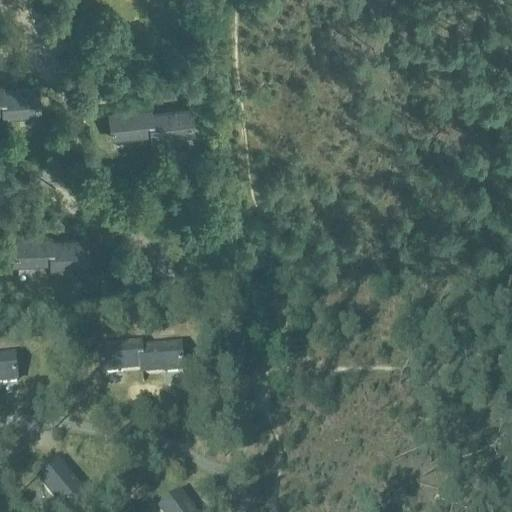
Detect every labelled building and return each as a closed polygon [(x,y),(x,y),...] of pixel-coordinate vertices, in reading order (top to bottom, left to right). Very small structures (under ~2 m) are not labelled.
[(39,87),(6,90),(2,115),(2,120),(41,117),(39,87)] [(111,141),(150,136),(152,112),(152,107),(135,109),(108,113),(111,141)] [(162,111),(152,112),(150,136),(151,142),(194,136),(191,107),(162,111)] [(49,265),(53,241),(53,236),(37,237),(13,238),(14,267),(49,265)] [(63,241),(53,241),(49,265),(49,270),(89,267),(87,239),(63,241)] [(101,376),(139,373),(143,347),(143,343),(128,344),(98,347),(101,376)] [(159,345),(143,347),(139,373),(140,377),(185,373),(182,343),(159,345)] [(0,356),(0,385),(19,383),(16,355),(0,356)] [(70,474),(59,461),(36,480),(64,511),(67,511),(87,494),(70,474)] [(181,492),(158,509),(159,511),(195,511),(191,506),(181,492)]
